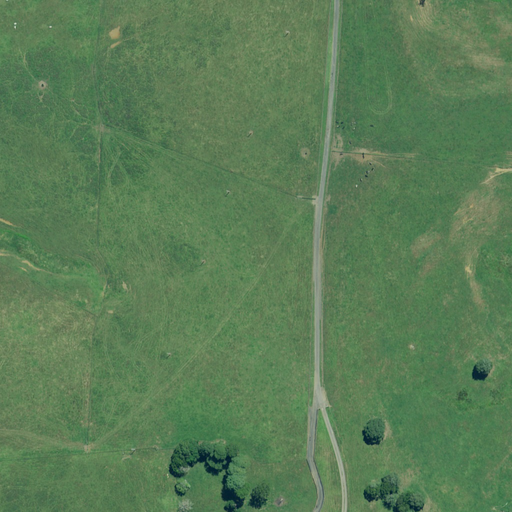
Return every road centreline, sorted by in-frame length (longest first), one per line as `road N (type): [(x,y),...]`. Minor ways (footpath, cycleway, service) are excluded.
road 1 (unclassified): [(319,399),(320,215),(336,0)]
road 2 (unknown): [(308,511),(317,492),(309,445),(318,378),(341,467),(341,511)]
